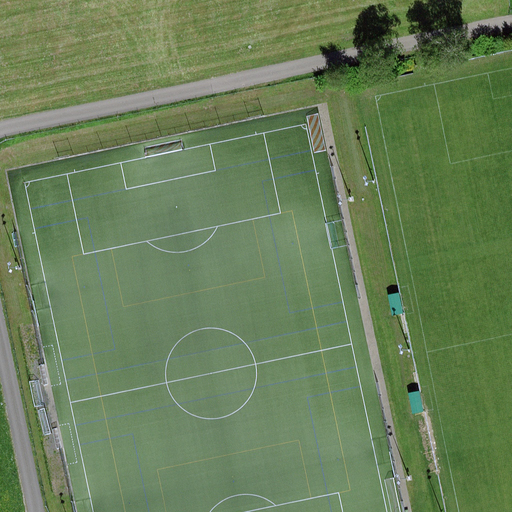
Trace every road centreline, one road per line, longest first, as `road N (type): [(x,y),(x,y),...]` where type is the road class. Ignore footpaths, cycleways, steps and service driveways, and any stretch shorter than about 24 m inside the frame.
road 1 (unclassified): [(511,22),(0,129)]
road 2 (residential): [(0,316),(36,511)]
